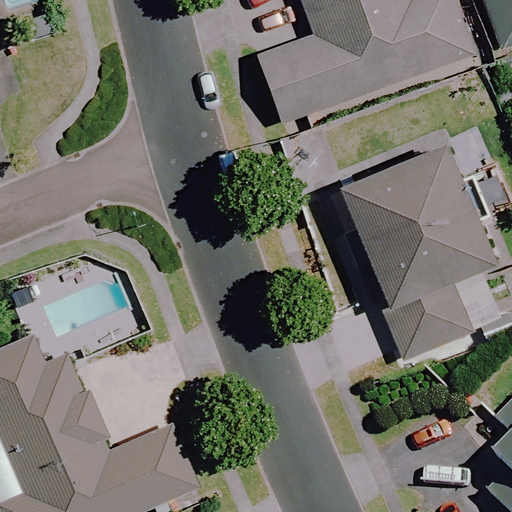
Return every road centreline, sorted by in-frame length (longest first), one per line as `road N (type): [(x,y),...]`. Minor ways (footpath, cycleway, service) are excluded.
road 1 (residential): [(191,140),(322,511)]
road 2 (residential): [(0,221),(191,140)]
road 3 (residential): [(145,0),(191,140)]
